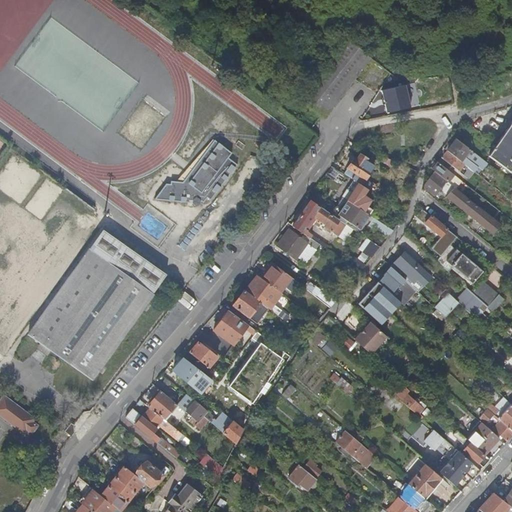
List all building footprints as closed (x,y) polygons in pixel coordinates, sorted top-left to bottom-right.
[(300,97),(324,117),(371,58),(347,38),(300,97)] [(406,85),(382,91),(387,113),(411,107),(406,85)] [(511,121),(493,149),(511,163),(511,121)] [(165,181),(155,198),(190,201),(190,199),(192,199),(192,200),(193,202),(193,203),(195,204),(196,204),(197,204),(199,204),(200,203),(201,202),(201,201),(201,200),(204,202),(208,197),(211,199),(238,164),(228,157),(232,152),(215,138),(183,180),(171,179),(170,182),(165,181)] [(469,150),(455,139),(450,146),(445,152),(459,162),(469,150)] [(511,167),(511,163),(493,149),(488,157),(508,172),(511,167)] [(459,162),(445,152),(440,159),(467,179),(472,173),(465,167),(459,162)] [(487,164),(471,152),(467,157),(482,169),(487,164)] [(352,160),(343,174),(343,175),(365,188),(368,182),(364,179),(373,165),(365,160),(366,159),(360,155),(356,162),(352,160)] [(453,176),(437,163),(431,170),(433,172),(447,183),(453,176)] [(465,167),(472,173),(473,173),(477,169),(469,163),(465,167)] [(433,172),(424,184),(422,186),(423,186),(434,195),(437,192),(438,190),(440,192),(484,228),(491,219),(453,188),(452,187),(447,183),(433,172)] [(344,223),(333,216),(329,213),(332,208),(321,201),(318,206),(310,200),(306,198),(304,201),(308,203),(291,226),(308,238),(310,235),(306,232),(308,230),(314,221),(320,225),(318,227),(324,231),(326,229),(336,236),(344,223)] [(340,210),(346,201),(341,198),(335,207),(340,210)] [(368,215),(346,201),(340,210),(335,207),(332,212),(334,213),(333,216),(344,223),(346,220),(352,224),(359,229),(368,215)] [(441,238),(437,243),(445,250),(448,246),(455,238),(429,216),(428,218),(420,211),(416,216),(441,238)] [(368,226),(387,239),(392,231),(373,218),(371,222),(368,226)] [(492,219),(491,219),(484,228),(483,229),(491,235),(500,225),(492,219)] [(357,232),(359,229),(352,224),(349,227),(357,232)] [(291,226),(276,246),(294,260),(296,257),(305,244),(309,238),(308,238),(291,226)] [(166,272),(104,229),(103,231),(165,274),(166,272)] [(51,351),(66,361),(91,379),(165,274),(103,231),(29,335),(42,344),(51,351)] [(318,244),(309,238),(305,244),(314,250),(318,244)] [(369,247),(376,252),(379,247),(372,242),(369,247)] [(305,244),(296,257),(305,262),(314,250),(305,244)] [(448,246),(445,250),(466,268),(470,263),(455,251),(454,251),(448,246)] [(445,250),(435,262),(447,273),(451,268),(471,285),(477,277),(466,268),(445,250)] [(429,278),(404,254),(390,269),(397,275),(400,273),(412,284),(415,281),(420,285),(421,286),(429,278)] [(271,263),(264,272),(266,274),(273,265),(271,263)] [(470,263),(466,268),(477,277),(481,273),(470,263)] [(272,288),(284,273),(283,272),(273,265),(266,274),(264,272),(260,278),(272,288)] [(386,272),(376,283),(388,293),(398,282),(386,272)] [(400,273),(397,275),(415,291),(420,285),(415,281),(412,284),(400,273)] [(277,316),(279,314),(280,311),(266,300),(274,289),(272,288),(260,278),(256,276),(244,291),(260,303),(265,307),(277,316)] [(482,281),(471,294),(486,308),(497,295),(482,281)] [(388,293),(376,283),(364,297),(375,308),(388,293)] [(325,285),(315,296),(330,307),(339,296),(325,285)] [(486,308),(466,290),(455,302),(457,305),(474,320),(486,308)] [(244,291),(232,306),(248,318),(260,303),(244,291)] [(292,309),(295,305),(281,294),(278,298),(292,309)] [(457,305),(455,302),(447,294),(433,309),(444,319),(457,305)] [(486,308),(492,313),(503,300),(497,295),(486,308)] [(375,308),(364,297),(358,303),(370,314),(375,308)] [(250,327),(265,307),(260,303),(248,318),(244,323),(249,327),(250,327)] [(248,318),(232,306),(228,311),(235,316),(244,323),(248,318)] [(247,330),(249,327),(244,323),(235,316),(228,311),(213,330),(233,345),(245,329),(247,330)] [(318,313),(314,319),(318,322),(322,316),(318,313)] [(385,336),(369,322),(352,340),(368,354),(385,336)] [(266,347),(270,342),(250,327),(249,327),(247,330),(245,332),(260,343),(266,347)] [(266,347),(260,343),(228,386),(245,399),(246,398),(251,401),(256,395),(269,377),(284,353),(270,342),(266,347)] [(197,343),(189,353),(197,359),(208,368),(216,357),(197,343)] [(42,344),(38,350),(48,356),(51,351),(42,344)] [(208,368),(197,359),(192,366),(183,359),(172,372),(198,393),(210,379),(203,374),(208,368)] [(396,382),(388,391),(397,399),(415,415),(421,408),(402,392),(405,390),(396,382)] [(293,388),(287,383),(280,393),(285,398),(293,388)] [(164,385),(159,390),(173,402),(177,397),(164,385)] [(158,389),(145,405),(149,408),(164,420),(177,405),(173,402),(159,390),(158,389)] [(374,398),(367,392),(357,403),(364,409),(374,398)] [(0,401),(0,415),(20,430),(22,427),(26,431),(31,434),(38,426),(33,422),(35,419),(4,396),(0,401)] [(477,400),(494,416),(498,411),(494,408),(481,396),(477,400)] [(245,399),(240,407),(251,415),(256,407),(257,406),(251,401),(246,398),(245,399)] [(507,403),(502,398),(494,408),(498,411),(494,416),(497,419),(510,405),(507,403)] [(146,412),(149,408),(145,405),(140,401),(137,404),(146,412)] [(194,402),(190,407),(188,409),(185,412),(193,419),(202,408),(194,402)] [(500,421),(511,432),(511,407),(510,405),(497,419),(500,421)] [(238,409),(249,418),(251,415),(240,407),(238,409)] [(485,410),(485,411),(481,407),(474,414),(484,424),(491,416),(485,410)] [(149,408),(146,412),(142,417),(157,429),(159,427),(180,444),(185,437),(164,420),(149,408)] [(212,416),(202,408),(193,419),(197,423),(202,417),(207,420),(235,444),(243,430),(226,416),(223,420),(229,425),(224,430),(212,419),(212,416)] [(153,433),(157,429),(142,417),(133,409),(126,418),(176,459),(180,454),(153,433)] [(197,423),(194,426),(199,430),(207,420),(202,417),(197,423)] [(492,429),(505,442),(511,434),(511,432),(500,421),(492,429)] [(465,440),(483,455),(498,439),(480,423),(465,440)] [(65,431),(69,435),(74,429),(74,426),(71,424),(65,431)] [(476,462),(482,468),(488,460),(483,455),(465,440),(452,429),(449,432),(452,435),(451,435),(459,442),(456,445),(475,463),(476,462)] [(343,431),(333,443),(356,461),(365,450),(343,431)] [(433,433),(425,443),(430,447),(433,443),(445,454),(441,458),(447,462),(456,453),(433,433)] [(185,437),(180,444),(184,447),(189,441),(185,437)] [(367,451),(357,463),(363,467),(372,456),(367,451)] [(470,481),(478,472),(456,453),(447,462),(462,476),(462,475),(470,481)] [(205,454),(198,463),(219,479),(222,468),(205,454)] [(160,473),(164,467),(151,457),(147,462),(146,462),(145,464),(143,463),(141,465),(142,467),(135,476),(142,482),(152,490),(163,476),(160,473)] [(441,458),(432,468),(437,473),(447,462),(441,458)] [(308,460),(305,464),(311,468),(313,466),(314,465),(308,460)] [(437,473),(452,486),(462,476),(447,462),(437,473)] [(311,468),(305,464),(302,467),(314,477),(320,471),(313,466),(311,468)] [(406,485),(424,500),(441,480),(423,465),(406,485)] [(250,466),(245,471),(255,478),(259,473),(250,466)] [(315,479),(298,466),(287,479),(299,490),(301,488),(305,491),(315,479)] [(123,467),(100,496),(117,510),(119,511),(142,482),(135,476),(123,467)] [(231,480),(235,484),(243,490),(248,485),(235,474),(231,480)] [(174,494),(167,503),(170,505),(179,511),(188,511),(201,496),(186,484),(177,496),(174,494)] [(235,484),(225,497),(229,500),(237,507),(248,494),(243,490),(235,484)] [(403,494),(399,498),(415,511),(417,511),(418,511),(419,511),(420,511),(428,504),(424,500),(406,485),(400,491),(403,494)] [(100,496),(90,488),(85,494),(89,497),(82,505),(90,511),(108,511),(111,509),(113,511),(119,511),(117,510),(100,496)] [(511,488),(502,502),(509,507),(511,508),(511,488)] [(82,505),(89,497),(85,494),(79,502),(82,505)] [(492,494),(478,510),(480,511),(504,511),(509,507),(502,502),(492,494)] [(343,502),(350,507),(355,501),(348,496),(343,502)] [(397,497),(385,511),(386,511),(415,511),(399,498),(397,497)]
